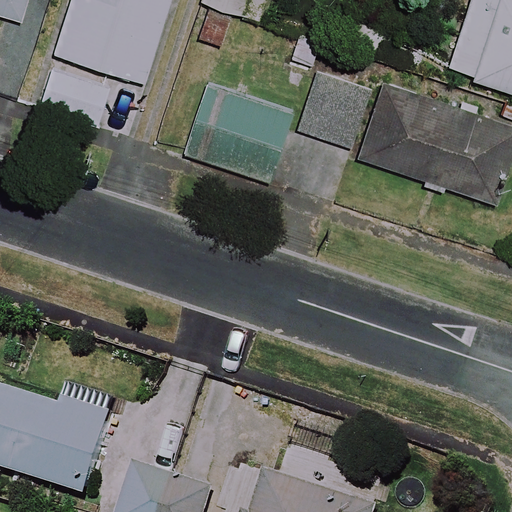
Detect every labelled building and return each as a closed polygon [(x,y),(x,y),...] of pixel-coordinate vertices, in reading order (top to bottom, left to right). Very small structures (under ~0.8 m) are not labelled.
[(28,0),(0,0),(0,12),(23,20),(28,0)] [(174,0),(72,0),(56,52),(148,82),(174,0)] [(269,0),(206,0),(206,1),(263,19),(269,0)] [(511,0),(472,0),(450,67),(511,88),(511,0)] [(380,92),(319,71),(300,128),(358,147),(356,154),(494,201),(511,146),(511,125),(383,81),(380,92)] [(294,112),(211,84),(188,153),(271,181),(294,112)] [(114,415),(0,379),(0,466),(90,494),(114,415)] [(205,511),(214,489),(139,465),(123,511),(205,511)] [(374,511),(377,506),(270,474),(258,511),(374,511)]
